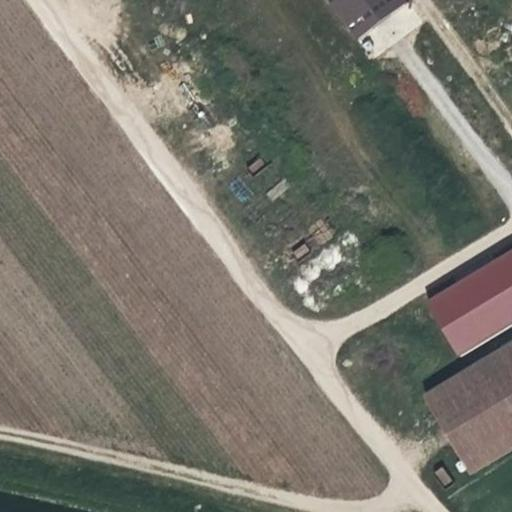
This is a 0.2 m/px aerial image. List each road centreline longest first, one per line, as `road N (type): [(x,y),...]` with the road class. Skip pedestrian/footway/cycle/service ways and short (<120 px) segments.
road 1 (track): [(47,0),(441,511)]
road 2 (track): [(416,487),(351,507),(0,433)]
road 3 (track): [(511,219),(313,350)]
road 4 (track): [(423,0),(511,116)]
